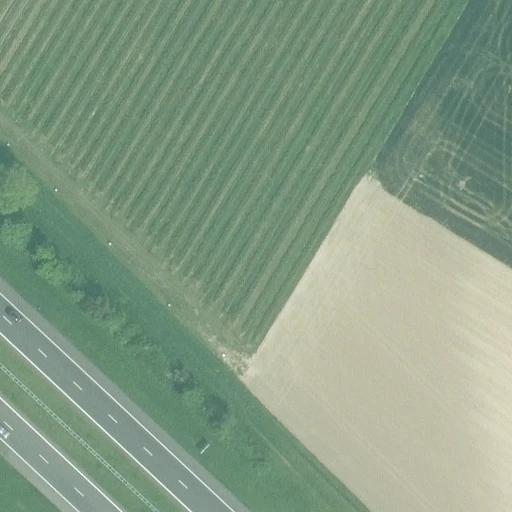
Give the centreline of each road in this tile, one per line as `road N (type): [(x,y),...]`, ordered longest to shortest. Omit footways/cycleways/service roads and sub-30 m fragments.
road 1 (motorway): [(212,511),(0,311)]
road 2 (motorway): [(0,418),(99,511)]
